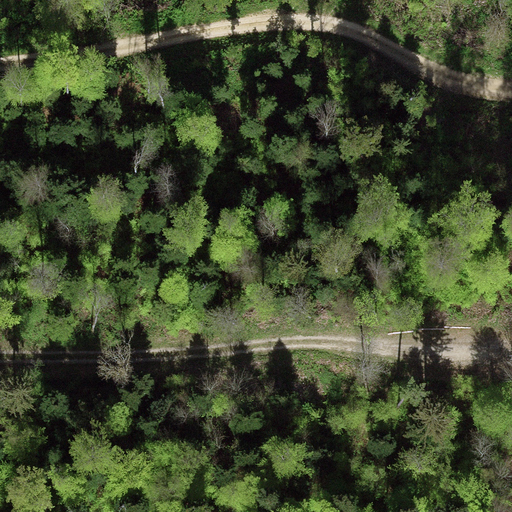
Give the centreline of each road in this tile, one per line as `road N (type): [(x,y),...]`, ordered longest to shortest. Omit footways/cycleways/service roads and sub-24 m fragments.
road 1 (track): [(511,90),(438,76),(369,35),(310,17),(0,61)]
road 2 (track): [(0,359),(192,353),(323,338),(511,356)]
